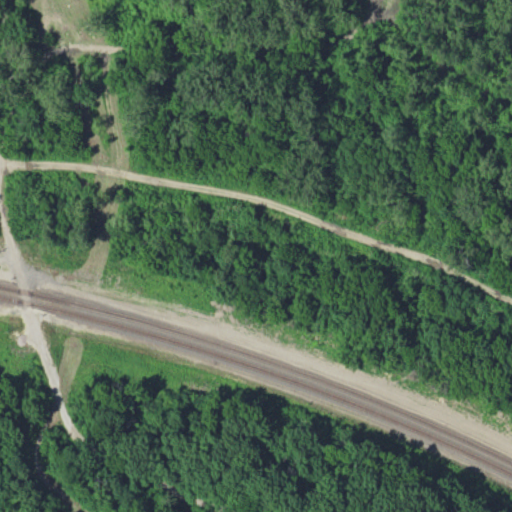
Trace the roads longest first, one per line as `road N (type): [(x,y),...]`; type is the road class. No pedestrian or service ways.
road 1 (track): [(2,167),(43,160),(108,165),(212,190),(416,259),(511,305)]
road 2 (residential): [(249,511),(114,458),(73,417),(26,295),(1,152)]
